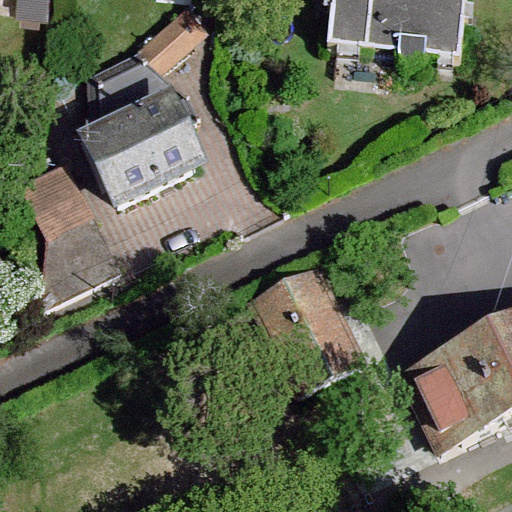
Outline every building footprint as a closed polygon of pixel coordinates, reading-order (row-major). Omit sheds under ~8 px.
[(329,0),(323,54),(453,68),(460,0),(329,0)] [(99,134),(82,142),(116,208),(202,166),(170,101),(155,82),(201,39),(188,19),(143,66),(97,88),(99,134)] [(122,281),(95,226),(50,249),(44,319),(122,281)] [(316,279),(257,309),(303,403),(362,373),(316,279)] [(511,334),(406,387),(443,461),(511,427),(511,334)]
